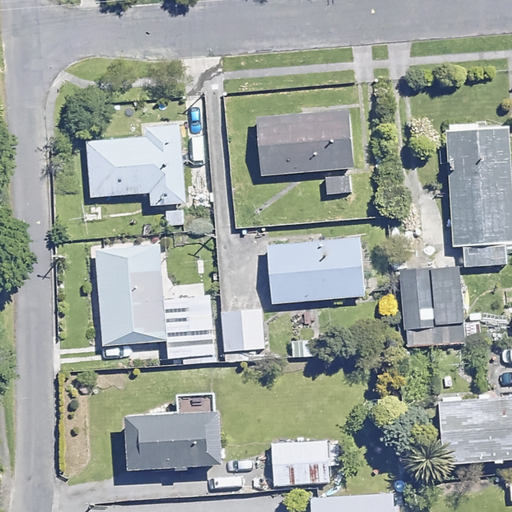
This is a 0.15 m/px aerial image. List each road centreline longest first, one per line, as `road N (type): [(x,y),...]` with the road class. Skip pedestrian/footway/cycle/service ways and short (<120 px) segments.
road 1 (residential): [(0,48),(511,8)]
road 2 (residential): [(11,511),(0,247)]
